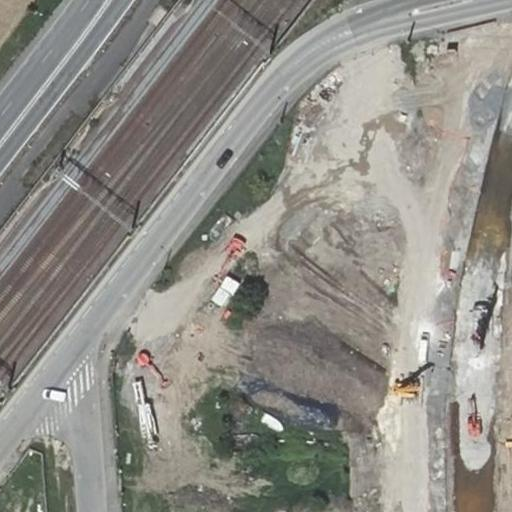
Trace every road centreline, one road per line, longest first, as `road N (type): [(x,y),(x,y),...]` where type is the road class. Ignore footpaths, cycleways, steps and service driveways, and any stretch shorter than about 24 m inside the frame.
road 1 (unknown): [(14,0),(243,191),(298,247),(328,303),(370,511)]
road 2 (unknown): [(462,0),(346,31),(299,65),(244,124),(64,360)]
road 3 (primary): [(0,157),(120,0)]
road 4 (unknown): [(346,31),(364,109),(386,146),(377,205)]
road 5 (residential): [(94,511),(83,384),(64,360)]
road 6 (primary): [(87,0),(0,114)]
